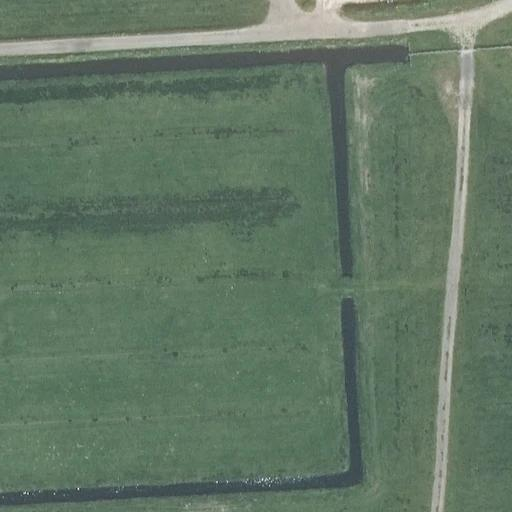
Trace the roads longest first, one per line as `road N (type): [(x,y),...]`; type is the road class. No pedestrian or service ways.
road 1 (track): [(434,511),(464,22)]
road 2 (track): [(0,49),(464,22)]
